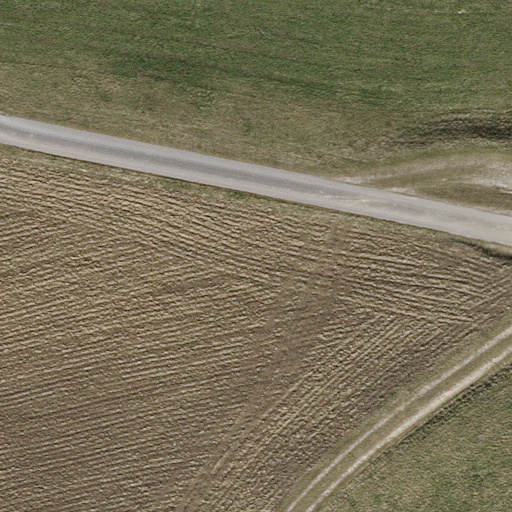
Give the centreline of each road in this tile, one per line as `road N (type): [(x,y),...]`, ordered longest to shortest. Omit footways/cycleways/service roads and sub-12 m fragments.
road 1 (track): [(0,129),(511,230)]
road 2 (track): [(511,334),(380,427),(293,511)]
